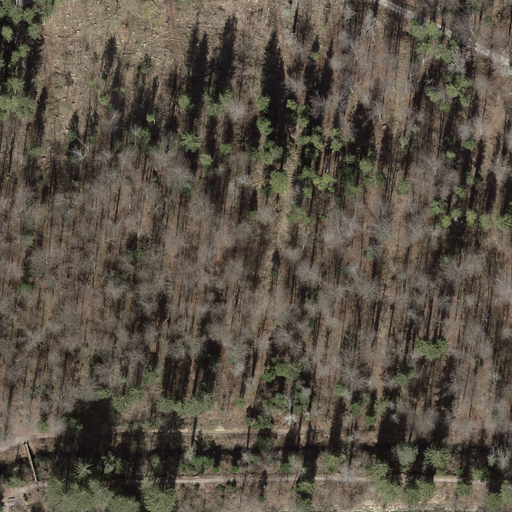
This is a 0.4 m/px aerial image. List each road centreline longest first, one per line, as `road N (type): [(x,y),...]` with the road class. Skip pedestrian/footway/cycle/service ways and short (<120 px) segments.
road 1 (track): [(511,484),(294,479),(41,487)]
road 2 (track): [(377,0),(511,63)]
